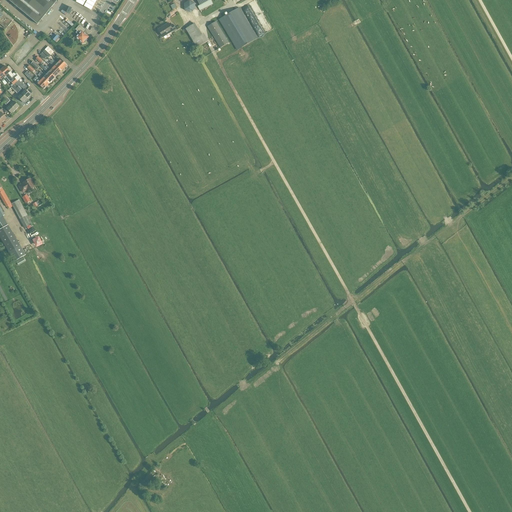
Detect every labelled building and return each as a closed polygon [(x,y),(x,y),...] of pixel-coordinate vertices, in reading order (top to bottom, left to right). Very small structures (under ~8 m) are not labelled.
[(8,0),(38,25),(57,0),(8,0)] [(190,13),(195,10),(195,3),(189,0),(184,4),(184,10),(190,13)] [(196,0),(200,5),(197,6),(200,10),(213,4),(210,0),(196,0)] [(0,24),(6,29),(12,21),(1,12),(4,10),(0,6),(0,24)] [(238,50),(257,38),(239,7),(219,19),(238,50)] [(220,48),(229,43),(216,21),(207,26),(220,48)] [(173,32),(176,30),(173,24),(170,26),(168,23),(158,29),(162,35),(166,33),(166,34),(173,30),(173,32)] [(197,48),(205,43),(194,24),(185,29),(197,48)] [(85,41),(88,37),(83,32),(85,30),(79,25),(75,30),(77,31),(76,33),(78,35),(76,38),(75,37),(71,41),(72,42),(75,44),(77,42),(76,41),(77,39),(82,44),(83,43),(84,43),(85,41)] [(45,50),(50,55),(53,52),(48,46),(45,50)] [(58,62),(64,68),(67,65),(57,55),(55,57),(59,61),(58,62)] [(64,68),(58,62),(57,64),(52,60),(51,61),(61,71),(64,68)] [(61,71),(51,61),(49,63),(53,67),(52,68),(58,74),(61,71)] [(0,70),(5,76),(10,82),(13,85),(17,81),(15,78),(13,80),(8,74),(10,72),(5,66),(0,70)] [(58,74),(52,68),(50,70),(46,66),(45,67),(55,77),(58,74)] [(55,77),(45,67),(43,69),(47,73),(48,73),(46,75),(50,78),(52,80),(55,77)] [(5,76),(0,70),(0,78),(2,81),(4,80),(8,84),(10,82),(5,76)] [(50,78),(46,75),(45,76),(44,76),(41,72),(39,74),(49,83),(52,80),(50,78)] [(49,83),(39,74),(38,75),(42,79),(40,81),(46,86),(49,83)] [(46,86),(40,81),(39,82),(35,78),(33,80),(43,89),(46,86)] [(19,91),(16,89),(13,85),(11,87),(17,93),(19,91)] [(21,94),(26,99),(30,95),(25,90),(21,94)] [(26,99),(21,94),(17,97),(23,102),(26,99)] [(10,105),(15,110),(19,106),(14,101),(10,105)] [(15,110),(10,105),(6,108),(11,114),(15,110)] [(28,190),(35,187),(30,179),(23,183),(24,184),(19,186),(23,192),(27,190),(28,190)] [(0,195),(7,207),(11,204),(1,187),(2,187),(0,183),(0,195)] [(26,204),(30,201),(27,195),(22,198),(26,204)] [(21,247),(8,225),(0,229),(0,237),(9,254),(21,247)]
